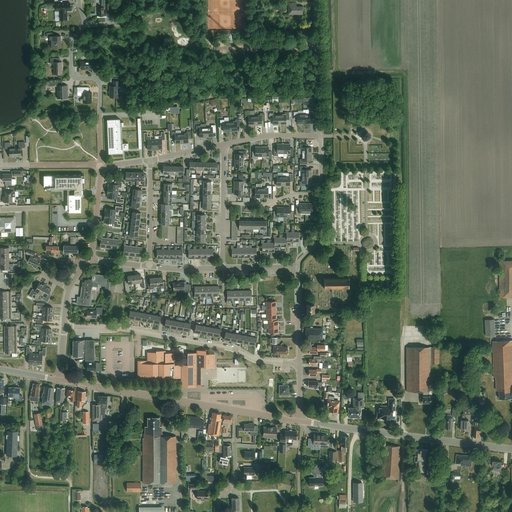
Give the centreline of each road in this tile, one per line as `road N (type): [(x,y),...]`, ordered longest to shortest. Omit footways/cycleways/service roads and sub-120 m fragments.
road 1 (unclassified): [(299,364),(119,327),(63,326)]
road 2 (tertiary): [(511,449),(299,421)]
road 3 (residential): [(100,165),(100,85),(71,71),(71,44),(85,25)]
road 4 (tertiary): [(234,410),(90,385)]
road 5 (residential): [(113,511),(90,498),(90,385)]
road 6 (residential): [(320,136),(318,0)]
